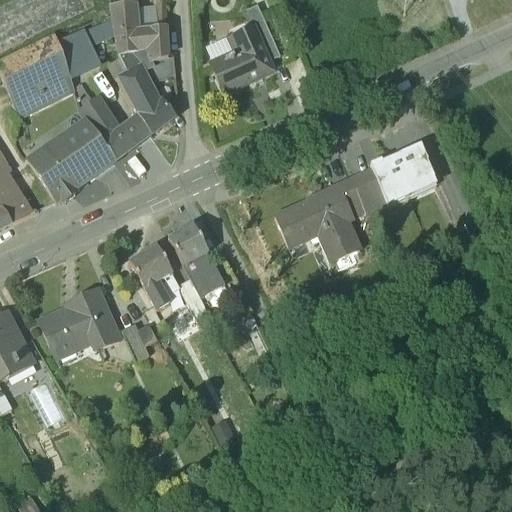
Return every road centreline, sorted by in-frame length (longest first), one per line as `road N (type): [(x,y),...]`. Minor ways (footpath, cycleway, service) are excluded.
road 1 (tertiary): [(511,45),(0,274)]
road 2 (track): [(202,183),(212,230),(336,479)]
road 3 (track): [(336,479),(410,476),(511,441)]
